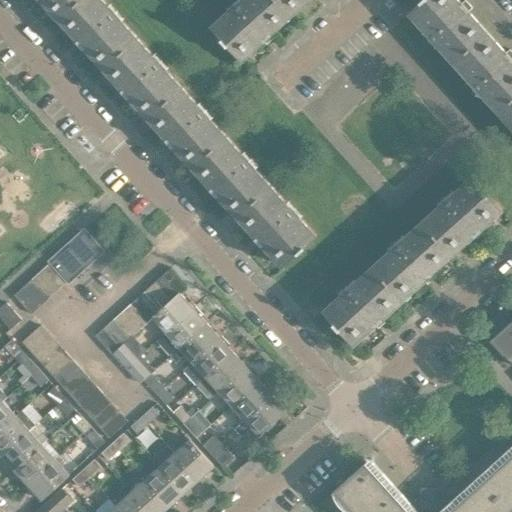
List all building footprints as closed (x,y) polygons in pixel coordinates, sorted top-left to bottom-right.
[(35,0),(36,0),(42,0),(57,17),(75,0),(35,0)] [(108,5),(103,0),(75,0),(57,17),(77,39),(74,42),(74,43),(81,50),(84,46),(103,67),(137,37),(121,19),(120,20),(107,6),(108,5)] [(268,35),(283,21),(291,14),(277,0),(240,0),(229,10),(229,9),(210,26),(221,37),(220,38),(227,45),(227,44),(241,59),(261,41),(264,45),(271,38),(268,35)] [(277,0),(291,14),(306,0),(277,0)] [(424,30),(425,29),(438,43),(437,44),(453,61),(487,31),(468,10),(471,7),(465,0),(463,0),(461,3),(458,0),(419,0),(419,1),(408,11),(424,30)] [(482,93),(497,111),(511,97),(511,51),(509,49),(505,52),(487,31),(453,61),(469,79),(469,78),(482,93)] [(152,55),(152,54),(137,37),(103,67),(122,88),(118,91),(124,98),(125,99),(129,96),(148,117),(181,86),(165,69),(164,69),(152,55)] [(197,104),(181,86),(148,117),(166,138),(163,141),(170,148),(173,145),(192,166),(226,136),(210,118),(209,119),(196,104),(197,104)] [(511,97),(497,111),(511,126),(511,97)] [(270,185),(254,167),(254,168),(241,154),(242,153),(226,136),(192,166),(211,187),(207,190),(214,198),(218,194),(237,215),(270,185)] [(439,204),(421,220),(452,254),(473,235),(476,238),(484,231),(480,228),(502,208),(488,193),(489,193),(483,186),(482,186),(471,175),(453,191),(454,192),(440,205),(439,204)] [(286,202),(270,185),(237,215),(256,236),(252,239),(259,247),(262,244),(282,265),(297,252),(298,252),(304,246),(304,245),(316,235),(299,216),(298,217),(285,203),(286,202)] [(390,249),(372,265),(403,298),(424,279),(427,283),(434,276),(431,272),(452,254),(421,220),(404,236),(405,237),(390,250),(390,249)] [(58,254),(48,262),(65,281),(75,273),(97,253),(80,234),(58,254)] [(48,262),(40,271),(57,289),(65,281),(48,262)] [(403,298),(372,265),(355,280),(355,281),(341,294),(340,293),(322,310),(333,321),(332,322),(338,329),(339,328),(353,343),(374,324),(378,327),(385,321),(382,317),(403,298)] [(57,289),(40,271),(31,278),(48,297),(57,289)] [(156,280),(173,298),(179,292),(180,291),(182,286),(163,273),(156,280)] [(31,278),(22,286),(39,305),(48,297),(31,278)] [(147,288),(164,306),(173,298),(156,280),(147,288)] [(39,305),(22,286),(13,294),(30,313),(39,305)] [(138,296),(155,314),(164,306),(147,288),(138,296)] [(164,306),(155,314),(151,317),(152,317),(165,332),(193,307),(192,306),(194,305),(190,301),(189,302),(179,292),(173,298),(164,306)] [(146,322),(152,317),(151,317),(155,314),(138,296),(130,303),(146,322)] [(21,318),(6,301),(0,306),(0,317),(10,328),(21,318)] [(121,311),(138,330),(146,322),(130,303),(121,311)] [(192,306),(193,307),(165,332),(156,340),(169,355),(178,347),(206,321),(207,320),(203,315),(194,305),(192,306)] [(129,338),(138,330),(121,311),(112,319),(129,338)] [(103,327),(120,346),(124,343),(129,338),(112,319),(103,327)] [(216,330),(215,331),(206,321),(178,347),(169,355),(176,362),(185,354),(191,361),(219,336),(219,335),(220,334),(216,330)] [(40,324),(21,341),(29,350),(48,333),(40,324)] [(511,326),(511,325),(504,332),(502,330),(490,341),(502,354),(505,351),(511,359),(511,326)] [(116,349),(120,346),(103,327),(94,335),(111,354),(113,353),(116,349)] [(0,329),(0,341),(4,346),(11,339),(1,328),(0,329)] [(29,350),(37,359),(56,342),(48,333),(29,350)] [(233,349),(220,334),(219,335),(219,336),(191,361),(182,369),(196,384),(204,376),(232,350),(233,349)] [(11,339),(4,346),(14,357),(21,350),(11,339)] [(56,342),(37,359),(45,367),(64,350),(56,342)] [(130,364),(137,357),(124,343),(120,346),(116,349),(113,353),(126,368),(130,364)] [(45,367),(53,376),(72,359),(64,350),(45,367)] [(243,359),(241,360),(232,350),(204,376),(218,390),(246,365),(245,365),(246,363),(243,359)] [(20,364),(30,375),(37,368),(28,357),(20,364)] [(130,364),(126,368),(139,382),(150,372),(137,357),(130,364)] [(72,359),(53,376),(61,385),(80,368),(72,359)] [(254,375),(246,365),(218,390),(231,405),(259,380),(258,379),(260,378),(256,373),(254,375)] [(37,368),(30,375),(40,386),(48,379),(37,368)] [(61,385),(69,393),(88,376),(80,368),(61,385)] [(88,376),(69,393),(77,402),(95,385),(88,376)] [(156,393),(164,387),(154,376),(146,382),(156,393)] [(269,388),(267,389),(259,380),(231,405),(244,419),(272,394),(271,394),(273,392),(269,388)] [(77,402),(84,411),(103,394),(95,385),(77,402)] [(47,393),(57,404),(64,397),(54,386),(47,393)] [(173,398),(164,387),(156,393),(166,404),(173,398)] [(103,394),(84,411),(92,419),(111,402),(103,394)] [(282,403),(281,404),(272,394),(244,419),(234,428),(241,436),(250,427),(257,435),(285,409),(284,408),(286,407),(282,403)] [(64,397),(57,404),(66,415),(74,408),(64,397)] [(0,428),(15,415),(2,400),(0,401),(0,428)] [(92,419),(100,428),(119,411),(111,402),(92,419)] [(182,422),(190,416),(180,405),(172,411),(182,422)] [(141,416),(148,423),(159,413),(152,406),(141,416)] [(21,410),(15,415),(0,428),(0,453),(1,455),(29,429),(34,424),(21,410)] [(119,411),(100,428),(108,437),(127,420),(119,411)] [(73,422),(83,433),(90,426),(80,415),(73,422)] [(137,433),(148,423),(141,416),(130,426),(137,433)] [(182,422),(196,437),(203,430),(190,416),(182,422)] [(90,426),(83,433),(93,444),(100,437),(90,426)] [(42,444),(29,429),(1,455),(0,455),(0,456),(3,461),(5,459),(14,469),(42,444)] [(112,442),(118,450),(130,439),(123,432),(112,442)] [(209,451),(220,441),(213,434),(202,444),(209,451)] [(214,466),(188,438),(173,452),(199,480),(199,479),(201,481),(205,477),(204,475),(214,466)] [(233,456),(220,441),(209,451),(222,466),(233,456)] [(108,459),(118,450),(112,442),(101,452),(108,459)] [(27,484),(55,458),(42,444),(14,469),(14,470),(13,471),(17,475),(18,474),(27,484)] [(190,490),(189,488),(199,480),(173,452),(166,444),(152,457),(159,465),(184,493),(185,492),(186,494),(190,490)] [(502,511),(507,508),(509,511),(511,511),(508,508),(511,503),(511,452),(454,504),(451,500),(437,500),(437,491),(420,490),(419,499),(405,498),(401,502),(365,461),(332,491),(333,493),(335,491),(342,499),(347,499),(355,507),(350,511),(356,508),(359,511),(502,511)] [(68,473),(55,458),(27,484),(26,486),(30,490),(31,489),(40,499),(68,473)] [(83,468),(89,476),(100,466),(94,458),(83,468)] [(176,503),(174,502),(184,493),(159,465),(144,478),(170,506),(170,505),(171,507),(176,503)] [(78,486),(89,476),(83,468),(72,478),(78,486)] [(162,511),(170,506),(144,478),(129,491),(148,511),(162,511)] [(71,500),(61,488),(54,495),(64,507),(71,500)] [(148,511),(129,491),(115,504),(122,511),(148,511)] [(69,511),(54,495),(34,511),(69,511)]
